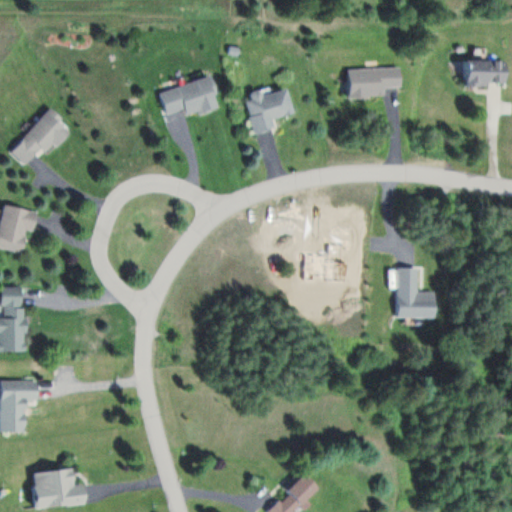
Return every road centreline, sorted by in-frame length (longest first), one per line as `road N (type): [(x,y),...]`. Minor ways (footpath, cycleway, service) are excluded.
road 1 (residential): [(511,186),(359,171),(273,186),(213,216),(166,278),(145,338),(183,511)]
road 2 (residential): [(227,207),(152,182),(114,205),(103,237),(105,265),(152,312)]
